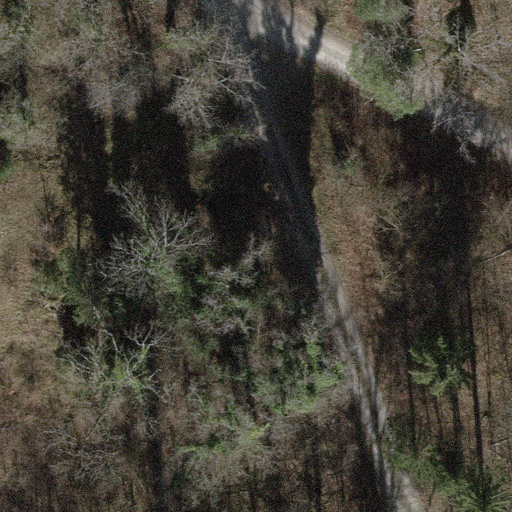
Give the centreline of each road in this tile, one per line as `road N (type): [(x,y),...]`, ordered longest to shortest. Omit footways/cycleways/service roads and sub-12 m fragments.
road 1 (track): [(404,511),(226,0)]
road 2 (track): [(230,0),(511,149)]
